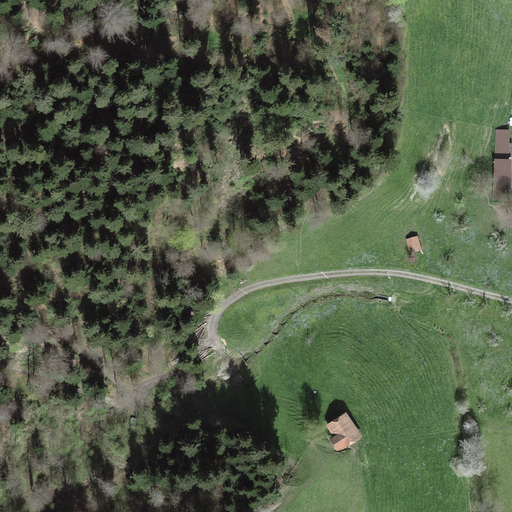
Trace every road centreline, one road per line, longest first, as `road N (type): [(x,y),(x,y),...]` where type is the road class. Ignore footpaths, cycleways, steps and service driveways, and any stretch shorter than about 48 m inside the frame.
road 1 (track): [(215,342),(215,314),(228,301),(258,285),(313,275),(406,274),(511,300)]
road 2 (track): [(284,0),(295,27),(333,65),(346,105),(340,152),(301,224),(299,277)]
